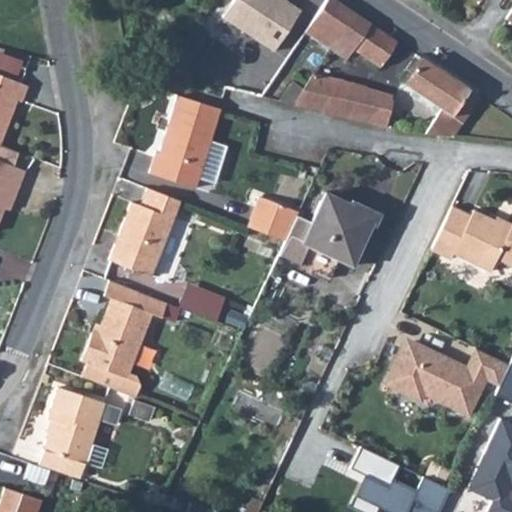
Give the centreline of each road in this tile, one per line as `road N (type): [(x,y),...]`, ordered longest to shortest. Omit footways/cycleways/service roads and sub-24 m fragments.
road 1 (residential): [(0,376),(76,192),(79,136),(56,0)]
road 2 (unclassified): [(511,162),(273,118)]
road 3 (tertiary): [(371,0),(511,96)]
